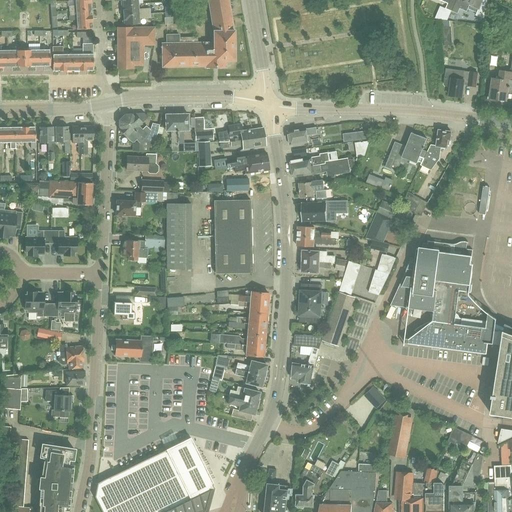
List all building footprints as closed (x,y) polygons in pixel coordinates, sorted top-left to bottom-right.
[(76,5),(69,6),(69,11),(91,9),(90,0),(86,0),(75,1),(76,5)] [(207,0),(212,31),(213,42),(198,42),(198,37),(180,37),(180,34),(166,34),(166,43),(162,43),(163,67),(206,66),(206,67),(226,67),(226,60),(234,60),(234,30),(233,30),(228,0),(207,0)] [(446,8),(452,11),(456,0),(441,0),(448,3),(446,8)] [(489,2),(483,0),(456,0),(452,11),(458,13),(460,8),(467,11),(470,4),(479,8),(485,10),(489,2)] [(123,5),(124,15),(139,14),(150,13),(150,8),(139,9),(138,4),(123,5)] [(452,11),(446,8),(441,18),(448,19),(452,11)] [(70,15),(76,15),(77,20),(92,19),(91,9),(69,11),(70,15)] [(140,24),(139,18),(151,18),(150,13),(139,14),(124,15),(124,25),(140,24)] [(93,28),(92,19),(77,20),(77,30),(93,28)] [(143,45),(154,45),(154,27),(118,28),(118,68),(133,68),(133,65),(143,65),(143,45)] [(451,36),(450,28),(442,29),(443,37),(451,36)] [(93,54),(93,43),(82,44),(83,50),(83,70),(93,70),(93,54)] [(40,66),(51,65),(51,49),(45,49),(45,46),(40,46),(40,49),(40,66)] [(30,66),(40,66),(40,49),(30,50),(30,66)] [(7,50),(8,66),(18,66),(18,50),(7,50)] [(18,50),(18,66),(30,66),(30,50),(18,50)] [(58,51),(58,54),(53,54),(53,70),(63,70),(63,50),(58,51)] [(68,54),(68,50),(63,50),(63,70),(73,70),(73,54),(68,54)] [(83,50),(78,50),(78,54),(73,54),(73,70),(83,70),(83,50)] [(490,98),(507,100),(509,87),(510,87),(511,86),(511,59),(510,72),(500,70),(499,79),(492,78),(490,98)] [(445,86),(451,86),(449,95),(462,97),(464,84),(468,85),(468,86),(476,87),(478,72),(470,71),(464,71),(463,80),(458,79),(459,74),(457,72),(448,71),(446,72),(444,84),(445,86)] [(122,117),(152,146),(158,133),(151,130),(146,126),(143,129),(139,125),(148,117),(144,113),(134,113),(132,115),(131,114),(125,114),(122,117)] [(171,144),(178,144),(177,114),(171,114),(170,113),(167,113),(167,114),(166,114),(166,131),(171,130),(171,144)] [(177,114),(178,144),(184,143),(183,130),(189,130),(188,114),(186,114),(186,113),(183,113),(182,114),(177,114)] [(127,137),(131,142),(134,142),(136,139),(139,143),(139,151),(150,152),(152,146),(122,117),(119,120),(119,126),(120,127),(118,129),(127,137)] [(220,142),(231,141),(264,136),(263,127),(243,130),(242,123),(228,125),(229,131),(219,133),(220,142)] [(48,161),(51,161),(54,161),(54,152),(53,143),(54,143),(53,126),(40,127),(40,143),(48,143),(48,161)] [(70,142),(70,133),(68,133),(68,126),(56,126),(56,142),(64,142),(65,153),(70,153),(70,142)] [(79,154),(84,154),(83,126),(72,126),(72,142),(79,142),(79,154)] [(83,126),(84,154),(88,154),(87,145),(94,145),(93,126),(83,126)] [(10,148),(16,148),(15,142),(15,127),(5,127),(6,142),(10,142),(10,148)] [(15,142),(26,142),(25,127),(15,127),(15,142)] [(25,127),(26,142),(36,142),(36,127),(25,127)] [(307,135),(317,133),(316,127),(306,128),(288,131),(290,145),(309,142),(307,135)] [(349,136),(348,128),(328,129),(328,137),(349,136)] [(196,141),(213,140),(212,129),(196,130),(196,141)] [(447,147),(447,145),(448,145),(449,144),(450,139),(451,131),(439,130),(437,145),(431,144),(428,151),(422,163),(422,165),(431,169),(439,159),(440,159),(441,146),(447,147)] [(361,131),(351,133),(352,140),(362,139),(361,131)] [(412,132),(402,157),(417,163),(418,161),(422,163),(428,151),(424,150),(426,145),(425,144),(427,138),(412,132)] [(243,149),(266,146),(264,136),(231,141),(231,146),(242,144),(243,149)] [(198,152),(199,154),(210,153),(210,141),(198,142),(198,144),(195,144),(196,152),(198,152)] [(295,157),(307,155),(306,148),(293,150),(295,157)] [(398,153),(391,150),(385,166),(392,169),(393,165),(399,167),(402,160),(396,158),(398,153)] [(319,153),(320,155),(291,160),(292,169),(314,165),(314,167),(319,167),(319,162),(323,161),(324,163),(326,163),(325,160),(330,160),(328,152),(319,153)] [(211,166),(210,153),(199,154),(199,166),(211,166)] [(244,157),(226,159),(227,167),(268,162),(267,153),(244,156),(244,157)] [(159,166),(156,163),(156,154),(146,154),(146,157),(127,156),(126,170),(147,171),(149,173),(156,173),(158,171),(159,166)] [(351,171),(349,159),(349,157),(330,161),(330,160),(325,160),(326,163),(324,163),(323,161),(319,162),(319,167),(314,167),(314,165),(292,169),(294,177),(315,174),(315,173),(328,171),(328,170),(334,169),(335,174),(351,171)] [(70,176),(70,161),(62,162),(62,176),(70,176)] [(269,170),(268,162),(227,167),(228,172),(236,171),(246,170),(246,174),(269,170)] [(366,182),(381,188),(384,179),(370,173),(366,182)] [(169,183),(163,182),(164,181),(142,179),(141,191),(166,192),(169,192),(169,183)] [(249,190),(248,179),(226,180),(226,191),(249,190)] [(72,203),(91,205),(92,183),(40,180),(39,186),(49,187),(49,197),(73,198),(72,203)] [(324,189),(323,181),(317,181),(317,182),(313,182),(312,182),(300,183),(301,196),(314,195),(314,194),(316,194),(317,198),(327,197),(332,196),(331,189),(324,189)] [(408,208),(412,210),(415,211),(415,214),(422,215),(428,202),(422,199),(408,191),(405,198),(408,200),(404,206),(408,208)] [(135,202),(115,201),(115,207),(114,210),(115,213),(116,213),(116,214),(135,215),(135,207),(142,208),(142,202),(157,202),(157,192),(135,192),(135,202)] [(166,192),(166,269),(192,269),(192,203),(178,203),(178,193),(169,192),(166,192)] [(215,273),(252,272),(251,200),(214,200),(215,273)] [(326,203),(301,203),(302,221),(327,221),(327,211),(334,211),(334,213),(347,212),(347,200),(326,201),(326,203)] [(399,207),(382,200),(377,212),(398,222),(399,219),(405,221),(408,213),(398,209),(399,207)] [(43,203),(33,201),(31,209),(42,211),(43,203)] [(4,210),(2,237),(9,238),(9,236),(14,237),(15,225),(20,225),(22,212),(16,212),(16,211),(4,210)] [(393,220),(376,212),(372,222),(389,229),(393,220)] [(298,226),(298,236),(332,237),(332,230),(315,230),(316,226),(298,226)] [(387,235),(369,229),(365,238),(384,242),(387,235)] [(37,237),(25,237),(25,252),(27,252),(27,255),(38,255),(38,254),(43,254),(43,243),(49,243),(49,230),(37,230),(37,237)] [(58,243),(58,254),(74,255),(74,252),(76,252),(76,237),(64,237),(64,231),(52,231),(52,243),(58,243)] [(147,243),(165,243),(165,236),(147,235),(147,243)] [(333,244),(334,238),(332,237),(298,236),(297,246),(314,246),(314,243),(333,244)] [(129,260),(138,261),(138,257),(147,257),(147,247),(145,247),(145,241),(124,240),(124,247),(122,247),(122,256),(129,256),(129,260)] [(387,252),(389,244),(372,240),(370,248),(387,252)] [(433,320),(430,321),(422,325),(415,330),(418,332),(409,339),(405,338),(405,342),(487,353),(488,343),(493,343),(495,328),(504,330),(504,327),(496,323),(494,323),(495,319),(489,315),(488,322),(456,318),(459,290),(470,292),(472,272),(470,272),(473,250),(467,249),(468,242),(465,241),(463,241),(461,242),(457,243),(455,244),(453,244),(428,241),(428,244),(424,243),(423,249),(417,248),(415,262),(410,262),(391,305),(434,311),(434,313),(432,313),(431,317),(433,317),(433,320)] [(332,262),(332,263),(334,263),(335,256),(326,256),(327,252),(320,251),(303,250),(302,261),(331,262),(332,262)] [(331,268),(332,263),(332,262),(331,262),(302,261),(302,272),(319,272),(319,268),(331,268)] [(349,261),(347,267),(359,271),(361,265),(349,261)] [(347,267),(345,272),(357,276),(359,271),(347,267)] [(374,276),(386,279),(388,274),(376,270),(374,276)] [(345,272),(343,277),(355,282),(357,276),(345,272)] [(386,279),(374,276),(373,281),(383,284),(386,279)] [(343,277),(341,283),(354,287),(355,282),(343,277)] [(371,286),(381,289),(383,284),(373,281),(371,286)] [(351,294),(354,287),(341,283),(339,290),(351,294)] [(301,290),(300,303),(321,304),(322,285),(309,284),(301,284),(301,290)] [(217,291),(218,303),(229,302),(228,290),(217,291)] [(141,306),(154,306),(154,299),(161,299),(161,291),(142,291),(141,306)] [(38,293),(38,292),(27,292),(27,295),(25,295),(25,310),(27,310),(27,313),(37,313),(36,316),(49,316),(49,303),(43,304),(43,293),(38,293)] [(58,293),(58,304),(52,304),(52,316),(64,317),(64,313),(74,313),(74,310),(75,310),(75,295),(74,295),(74,292),(63,292),(63,293),(58,293)] [(239,300),(268,303),(269,293),(251,292),(251,296),(239,295),(239,300)] [(339,345),(355,298),(340,292),(324,340),(339,345)] [(183,295),(167,296),(167,306),(183,305),(183,295)] [(268,303),(231,300),(231,304),(238,305),(238,306),(250,307),(250,312),(267,314),(268,303)] [(134,319),(135,312),(131,312),(132,302),(114,301),(113,314),(122,315),(122,318),(134,319)] [(320,323),(321,304),(300,303),(299,315),(307,316),(307,322),(320,323)] [(235,317),(229,317),(229,321),(229,322),(266,325),(267,314),(250,312),(249,318),(235,317)] [(229,321),(228,321),(228,327),(248,329),(248,334),(265,336),(266,325),(229,322),(229,321)] [(500,351),(490,413),(511,416),(511,326),(505,324),(504,327),(504,330),(495,328),(493,343),(501,344),(500,351)] [(60,341),(62,333),(38,328),(37,336),(60,341)] [(219,342),(227,343),(235,344),(236,344),(264,346),(265,336),(248,334),(248,338),(241,338),(239,335),(219,334),(219,342)] [(299,346),(313,347),(318,348),(319,349),(323,336),(300,335),(299,346)] [(116,339),(116,345),(111,344),(111,350),(115,350),(115,355),(140,357),(140,361),(151,361),(152,336),(141,336),(140,340),(116,339)] [(236,344),(235,344),(227,343),(226,349),(235,349),(247,350),(246,355),(264,356),(264,346),(236,344)] [(67,364),(68,362),(69,362),(70,368),(83,367),(83,361),(84,361),(82,346),(66,348),(66,345),(61,346),(62,354),(59,358),(59,361),(63,364),(67,364)] [(291,376),(292,376),(292,378),(299,380),(299,382),(310,384),(311,384),(315,366),(320,349),(319,349),(318,348),(313,347),(307,365),(294,363),(293,369),(292,369),(291,369),(290,375),(291,376)] [(215,365),(225,367),(228,356),(217,355),(215,365)] [(238,363),(236,369),(264,375),(267,365),(252,361),(250,366),(238,363)] [(225,367),(215,365),(212,377),(222,380),(225,367)] [(262,387),(264,375),(236,369),(235,374),(247,377),(246,383),(262,387)] [(67,385),(85,385),(85,371),(66,371),(67,385)] [(20,373),(2,375),(1,386),(19,387),(20,373)] [(375,397),(381,390),(373,383),(367,391),(375,397)] [(215,392),(217,386),(210,384),(208,390),(215,392)] [(2,388),(1,396),(16,397),(19,397),(20,389),(2,388)] [(243,393),(231,390),(230,396),(259,403),(260,399),(259,397),(260,392),(244,388),(243,393)] [(71,396),(60,395),(60,390),(46,390),(45,401),(55,401),(54,410),(60,410),(60,416),(68,417),(69,411),(70,411),(71,396)] [(1,396),(1,408),(20,411),(20,397),(19,397),(16,397),(1,396)] [(237,417),(239,410),(254,414),(255,410),(257,409),(259,403),(230,396),(228,403),(234,405),(239,406),(238,410),(233,409),(231,416),(237,417)] [(392,424),(389,443),(387,453),(406,457),(414,418),(394,414),(392,424)] [(0,427),(0,440),(10,441),(11,429),(0,427)] [(503,440),(503,441),(511,436),(511,430),(504,429),(503,440)] [(16,441),(12,508),(23,509),(29,442),(16,441)] [(501,444),(502,465),(511,465),(510,450),(508,450),(507,441),(501,444)] [(96,483),(93,498),(99,511),(202,511),(207,511),(213,488),(192,445),(181,442),(96,483)] [(322,442),(317,455),(325,459),(330,445),(322,442)] [(71,481),(65,480),(66,476),(67,475),(72,475),(73,465),(66,464),(67,460),(68,459),(73,459),(75,449),(43,444),(41,456),(45,457),(45,456),(42,456),(42,452),(49,453),(45,477),(40,477),(40,479),(41,480),(40,485),(39,485),(39,488),(44,488),(42,511),(67,511),(63,511),(61,510),(62,505),(69,506),(70,496),(65,495),(64,494),(64,489),(70,490),(71,488),(70,488),(70,489),(67,489),(68,482),(71,482),(70,483),(71,483),(71,481)] [(484,456),(478,453),(473,464),(463,484),(463,487),(479,487),(484,456)] [(451,486),(450,486),(450,511),(461,511),(462,501),(463,501),(463,484),(473,464),(463,459),(451,486)] [(333,477),(340,464),(333,460),(326,473),(333,477)] [(316,484),(324,470),(313,464),(308,462),(306,468),(305,467),(300,477),(306,479),(303,485),(303,486),(303,494),(297,494),(296,505),(314,506),(314,494),(313,494),(313,488),(315,484),(316,484)] [(510,511),(510,509),(511,508),(511,477),(511,478),(511,465),(502,465),(495,465),(495,482),(489,482),(488,511),(510,511)] [(290,498),(290,495),(293,495),(294,488),(288,487),(289,485),(276,484),(277,469),(270,468),(268,483),(265,511),(285,511),(287,498),(290,498)] [(376,472),(341,471),(322,498),(322,504),(321,503),(319,511),(371,511),(375,491),(376,472)] [(398,472),(396,499),(400,499),(399,511),(424,511),(424,498),(423,498),(424,484),(412,483),(412,472),(398,472)] [(427,482),(426,502),(444,502),(445,484),(442,482),(437,482),(427,482)] [(393,511),(394,506),(392,503),(390,503),(390,500),(387,500),(387,490),(379,490),(374,511),(393,511)] [(462,511),(474,511),(474,510),(475,510),(477,492),(463,492),(462,511)] [(426,503),(426,510),(426,511),(444,511),(444,502),(426,502),(426,503)]
